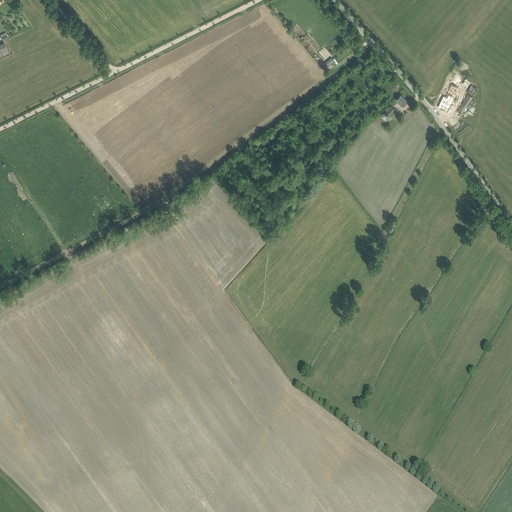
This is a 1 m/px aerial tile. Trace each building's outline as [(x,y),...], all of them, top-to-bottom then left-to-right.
[(1,34),(4,40),(10,37),(7,32),(1,34)] [(0,55),(8,51),(4,42),(0,44),(0,55)] [(327,70),(336,66),(329,52),(327,53),(325,49),(320,51),(326,63),(324,64),(327,70)] [(443,96),(440,102),(438,107),(447,111),(462,81),(455,77),(449,88),(450,88),(446,97),(443,96)] [(462,114),(472,97),(468,94),(457,111),(462,114)] [(402,106),(403,104),(407,101),(401,95),(396,99),(402,106)] [(381,117),(386,121),(396,110),(391,106),(381,117)]
